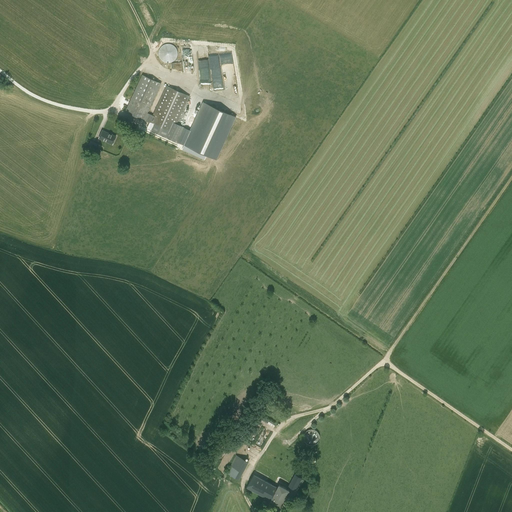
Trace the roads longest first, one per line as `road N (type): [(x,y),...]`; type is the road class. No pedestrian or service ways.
road 1 (track): [(511,178),(383,360)]
road 2 (unclassified): [(143,28),(150,58),(109,112),(56,105),(0,70)]
road 3 (track): [(383,360),(511,450)]
